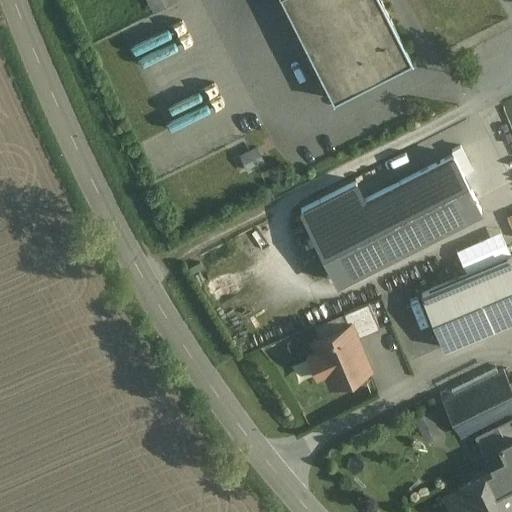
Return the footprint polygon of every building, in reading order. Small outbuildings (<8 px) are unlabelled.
[(146,0),(151,10),(170,0),(146,0)] [(379,0),(282,0),(333,98),(410,58),(379,0)] [(364,199),(362,200),(390,255),(480,209),(453,154),(364,199)] [(364,199),(355,181),(300,209),(336,282),(390,255),(362,200),(364,199)] [(511,254),(420,293),(443,348),(511,319),(511,254)] [(379,327),(368,302),(343,312),(348,325),(349,325),(355,337),(379,327)] [(348,325),(312,340),(316,350),(309,353),(317,373),(325,370),(331,384),(349,376),(347,372),(366,364),(355,337),(349,325),(348,325)] [(503,365),(444,394),(465,436),(511,413),(511,376),(509,378),(503,365)] [(412,416),(424,438),(438,431),(426,409),(412,416)] [(511,445),(488,457),(494,470),(495,469),(502,483),(511,477),(511,445)] [(494,470),(457,488),(458,490),(445,496),(446,499),(446,498),(452,511),(511,511),(511,503),(502,483),(495,469),(494,470)]
